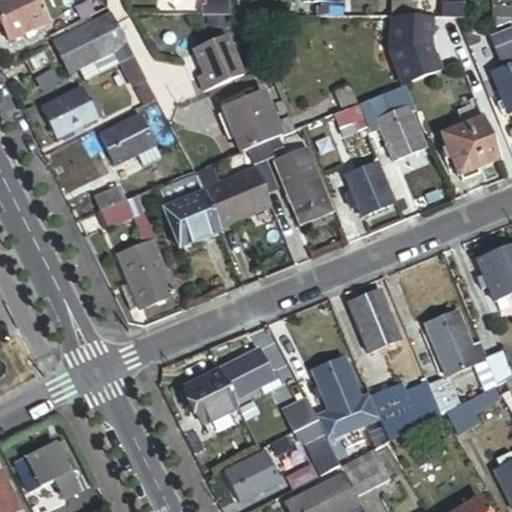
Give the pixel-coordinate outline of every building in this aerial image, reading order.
[(49,24),(36,0),(0,0),(0,22),(11,44),(49,24)] [(203,8),(203,17),(229,17),(229,3),(207,2),(207,8),(203,8)] [(342,18),(342,3),(321,3),(321,9),(316,9),(316,18),(342,18)] [(416,18),(416,4),(392,4),(392,18),(416,18)] [(442,4),(441,19),(468,20),(468,12),(463,11),(464,5),(442,4)] [(511,10),(492,10),(492,13),(491,21),(511,21),(511,10)] [(468,12),(468,20),(491,21),(492,13),(468,12)] [(134,59),(111,14),(52,43),(68,76),(79,71),(113,54),(120,66),(134,59)] [(416,18),(392,18),(390,53),(403,86),(442,71),(436,55),(433,56),(430,50),(432,19),(416,18)] [(495,50),(511,43),(511,31),(491,40),(495,50)] [(243,78),(226,36),(192,51),(202,77),(197,79),(204,95),(243,78)] [(511,43),(495,50),(498,58),(502,56),(505,62),(511,59),(511,43)] [(120,66),(113,54),(79,71),(85,83),(120,66)] [(511,113),(511,59),(505,62),(502,56),(498,58),(503,70),(492,74),(509,115),(511,113)] [(145,82),(134,59),(120,66),(131,89),(145,82)] [(405,88),(358,106),(364,120),(368,130),(368,131),(379,127),(394,163),(425,150),(410,114),(414,112),(405,88)] [(97,121),(82,91),(42,110),(57,141),(97,121)] [(272,142),(278,139),(274,130),(259,95),(219,112),(239,156),(249,152),(272,142)] [(364,120),(358,106),(335,116),(338,124),(343,122),(345,128),(354,125),(364,120)] [(154,148),(138,116),(98,136),(114,168),(136,157),(142,169),(160,161),(154,148)] [(295,132),(289,118),(281,122),(283,126),(274,130),(278,139),(295,132)] [(364,120),(354,125),(358,134),(368,130),(364,120)] [(458,178),(500,161),(483,121),(442,138),(447,152),(442,154),(451,176),(456,174),(458,178)] [(282,147),(278,139),(272,142),(276,150),(282,147)] [(249,152),(255,166),(274,157),(271,151),(276,150),(272,142),(249,152)] [(333,214),(306,151),(274,164),(301,228),(333,214)] [(280,187),(270,164),(256,170),(257,171),(266,193),(280,187)] [(394,205),(377,164),(343,178),(350,196),(345,198),(349,209),(356,206),(361,219),(394,205)] [(203,195),(218,229),(271,207),(266,193),(257,171),(219,187),(210,167),(194,174),(203,195)] [(203,195),(194,174),(160,188),(169,209),(203,195)] [(93,200),(99,214),(124,203),(118,189),(93,200)] [(157,207),(150,192),(136,198),(142,213),(157,207)] [(179,250),(219,233),(218,229),(203,195),(169,209),(163,212),(179,250)] [(142,213),(136,198),(124,203),(99,214),(105,230),(133,218),(145,247),(154,243),(142,213)] [(177,296),(154,243),(145,247),(119,258),(130,285),(140,308),(141,311),(177,296)] [(511,295),(511,248),(480,262),(485,276),(490,288),(496,302),(511,295)] [(490,288),(485,276),(476,279),(481,292),(490,288)] [(140,308),(130,285),(122,289),(132,312),(140,308)] [(401,341),(380,293),(349,307),(369,354),(401,341)] [(487,362),(483,351),(474,355),(457,314),(426,326),(447,378),(474,367),(487,362)] [(270,374),(259,352),(220,372),(234,401),(259,389),(264,397),(282,389),(273,372),(270,374)] [(502,356),(487,362),(496,384),(511,378),(502,356)] [(360,399),(344,360),(343,360),(313,373),(312,373),(329,413),(315,419),(318,423),(324,436),(377,415),(370,397),(369,396),(360,399)] [(496,384),(487,362),(474,367),(485,394),(492,390),(494,389),(498,388),(496,384)] [(234,401),(220,372),(185,389),(204,426),(238,409),(234,401)] [(511,380),(498,388),(494,389),(500,399),(511,393),(511,394),(511,380)] [(449,381),(429,389),(441,417),(443,416),(459,407),(449,381)] [(441,417),(429,389),(427,385),(389,400),(385,391),(370,397),(377,415),(381,425),(389,444),(441,417)] [(499,402),(492,390),(485,394),(459,407),(443,416),(457,438),(478,426),(472,416),(499,402)] [(511,394),(511,393),(500,399),(511,416),(511,394)] [(315,419),(306,400),(283,412),(290,424),(288,425),(294,436),(318,423),(315,419)] [(324,436),(318,423),(294,436),(297,443),(302,441),(321,478),(340,468),(324,436)] [(376,451),(389,444),(381,425),(367,431),(376,451)] [(85,491),(60,443),(14,466),(29,496),(55,483),(64,502),(85,491)] [(390,482),(376,451),(341,469),(343,473),(356,498),(390,482)] [(280,484),(265,454),(225,474),(240,504),(280,484)] [(511,460),(509,455),(495,462),(499,471),(495,473),(511,506),(511,460)] [(346,511),(359,506),(356,498),(343,473),(284,503),(288,511),(346,511)] [(0,475),(0,511),(17,511),(19,511),(0,475)] [(485,511),(479,500),(459,511),(485,511)]
